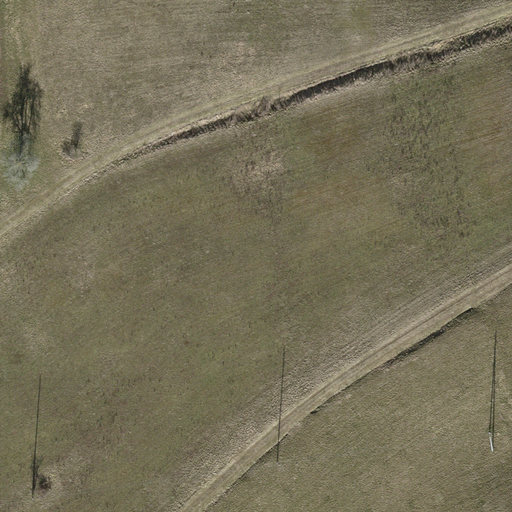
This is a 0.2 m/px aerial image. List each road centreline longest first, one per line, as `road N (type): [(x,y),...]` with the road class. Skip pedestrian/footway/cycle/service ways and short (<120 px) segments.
road 1 (track): [(511,10),(179,122),(0,233)]
road 2 (track): [(511,264),(351,364),(176,511)]
